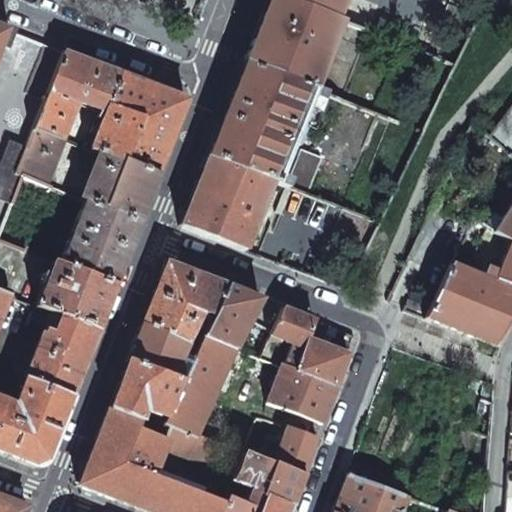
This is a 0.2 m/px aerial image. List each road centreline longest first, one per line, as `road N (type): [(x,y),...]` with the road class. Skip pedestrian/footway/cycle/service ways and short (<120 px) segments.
road 1 (residential): [(155,237),(48,498)]
road 2 (residential): [(382,332),(155,237)]
road 3 (residential): [(0,1),(213,85)]
road 4 (residential): [(382,332),(315,511)]
road 5 (residential): [(213,85),(155,237)]
road 6 (residential): [(504,373),(493,511)]
